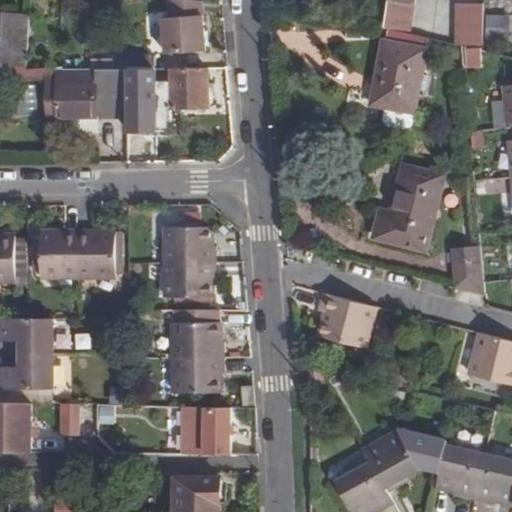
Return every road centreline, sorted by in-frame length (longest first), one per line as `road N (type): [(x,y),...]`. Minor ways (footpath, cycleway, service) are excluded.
road 1 (residential): [(258,180),(0,183)]
road 2 (residential): [(267,264),(511,322)]
road 3 (residential): [(280,511),(267,264)]
road 4 (residential): [(258,180),(248,0)]
